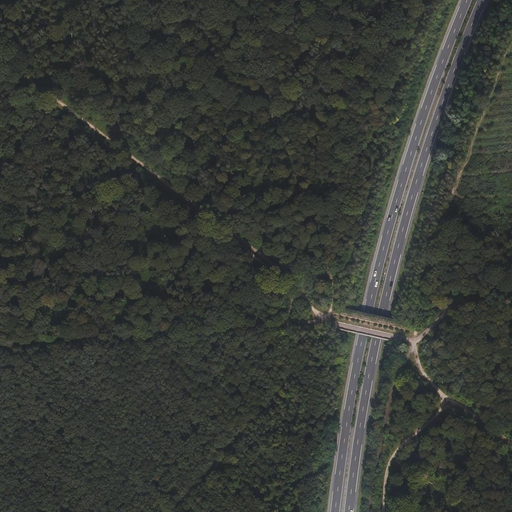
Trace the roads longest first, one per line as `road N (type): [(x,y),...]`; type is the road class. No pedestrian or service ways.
road 1 (trunk): [(349,511),(389,282),(487,0)]
road 2 (trunk): [(467,0),(400,184),(356,363),(335,511)]
road 3 (track): [(0,54),(261,247),(315,311),(339,318)]
road 4 (track): [(328,315),(332,298),(315,231),(231,0)]
road 5 (track): [(0,346),(317,322)]
road 6 (track): [(413,333),(424,373),(511,446)]
road 7 (track): [(393,511),(402,447),(453,403)]
